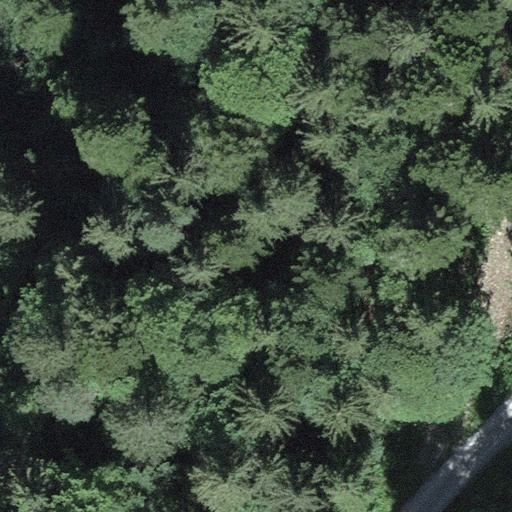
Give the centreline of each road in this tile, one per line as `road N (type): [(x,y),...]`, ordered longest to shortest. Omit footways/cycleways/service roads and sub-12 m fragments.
road 1 (track): [(433,493),(484,356),(511,248)]
road 2 (track): [(419,511),(511,414)]
